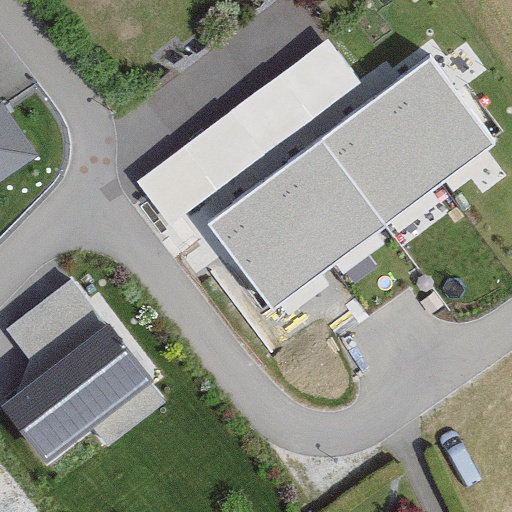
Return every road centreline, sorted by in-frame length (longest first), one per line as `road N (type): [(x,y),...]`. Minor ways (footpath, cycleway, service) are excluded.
road 1 (residential): [(80,191),(277,414),(327,435),(375,415),(511,329)]
road 2 (residential): [(1,0),(92,121),(80,191)]
